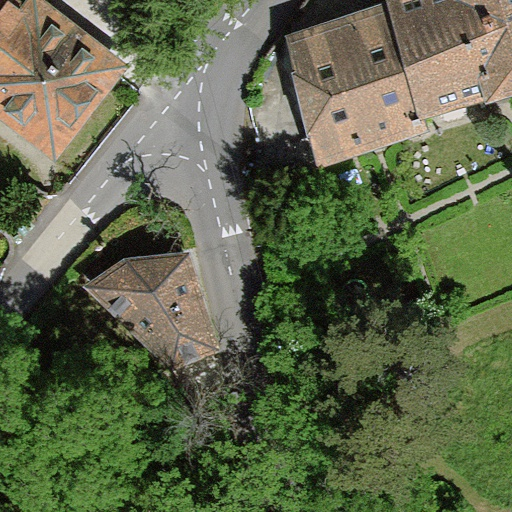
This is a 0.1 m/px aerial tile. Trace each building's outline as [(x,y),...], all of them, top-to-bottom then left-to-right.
[(15,0),(0,0),(0,93),(55,137),(109,65),(38,11),(35,15),(15,0)] [(424,112),(392,0),(390,0),(359,11),(361,19),(297,38),(324,154),(427,121),(424,112)] [(392,0),(424,112),(489,92),(462,0),(392,0)] [(511,0),(462,0),(489,92),(511,85),(511,0)] [(213,344),(191,263),(134,266),(102,290),(175,360),(213,344)] [(397,477),(391,440),(359,445),(365,483),(397,477)]
